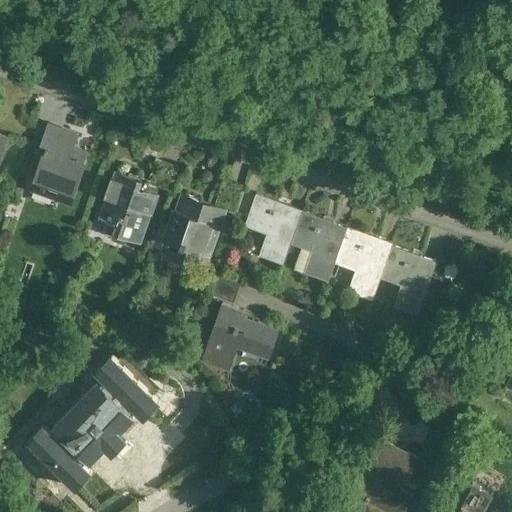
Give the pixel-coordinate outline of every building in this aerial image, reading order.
[(0,158),(6,141),(10,142),(10,140),(7,139),(8,137),(0,134),(0,109),(0,108),(0,107),(0,158)] [(77,135),(54,127),(48,125),(40,148),(45,150),(44,154),(43,154),(31,189),(72,203),(86,162),(83,161),(86,152),(73,148),(77,135)] [(178,168),(157,160),(148,185),(170,193),(178,168)] [(119,181),(115,180),(100,222),(115,227),(113,235),(136,243),(139,232),(144,234),(157,195),(139,188),(142,181),(121,174),(119,181)] [(245,191),(224,184),(215,208),(236,215),(245,191)] [(303,211),(257,195),(245,228),(263,235),(264,231),(272,234),(264,258),(259,256),(258,258),(283,267),(290,246),(302,213),(303,211)] [(198,201),(189,198),(188,202),(181,200),(167,242),(179,246),(177,254),(183,262),(188,263),(189,261),(194,262),(207,258),(220,219),(201,212),(198,201)] [(302,213),(290,246),(306,251),(307,249),(316,252),(308,276),(303,274),(302,276),(328,285),(335,264),(334,264),(345,231),(345,230),(346,231),(347,229),(302,213)] [(346,231),(345,230),(345,231),(334,264),(335,264),(352,270),(353,267),(360,269),(351,294),(347,293),(346,295),(372,304),(380,282),(379,281),(391,248),(392,247),(346,231)] [(391,248),(379,281),(380,282),(397,288),(398,285),(406,287),(397,313),(391,311),(391,312),(417,321),(436,264),(391,248)] [(242,283),(216,274),(208,298),(233,307),(242,283)] [(277,331),(241,319),(243,315),(221,307),(202,361),(224,369),(232,345),(268,357),(277,331)] [(95,371),(101,377),(50,428),(41,419),(22,438),(75,491),(95,471),(89,466),(108,447),(118,458),(138,438),(130,430),(144,416),(150,422),(168,404),(115,351),(95,371)] [(402,481),(405,482),(417,459),(384,442),(372,465),(375,466),(371,476),(357,469),(345,491),(377,508),(375,511),(403,511),(411,497),(397,490),(402,481)] [(492,493),(472,483),(456,511),(496,511),(495,511),(493,511),(481,511),(492,493)]
